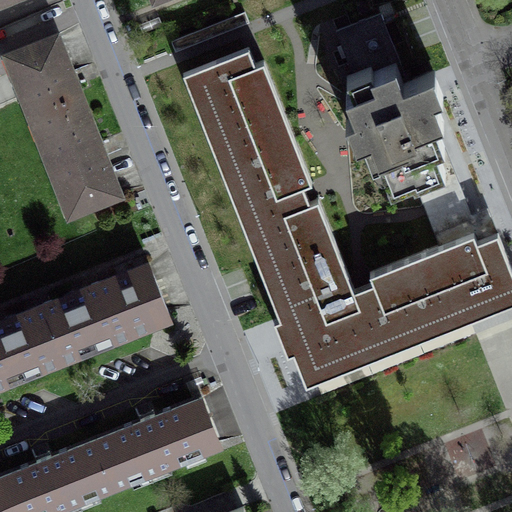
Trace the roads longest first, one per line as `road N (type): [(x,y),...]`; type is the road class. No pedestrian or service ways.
road 1 (residential): [(86,0),(290,511)]
road 2 (residential): [(452,0),(511,156)]
